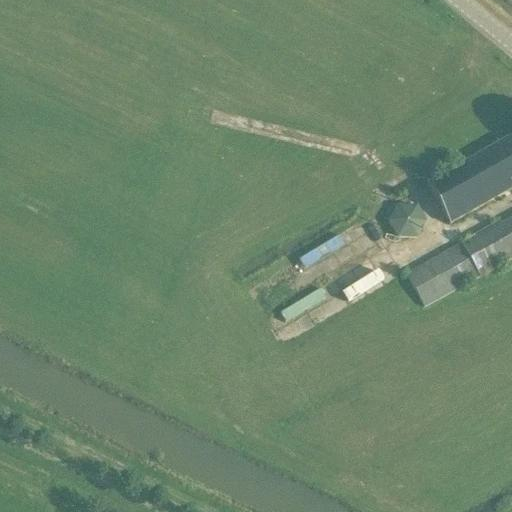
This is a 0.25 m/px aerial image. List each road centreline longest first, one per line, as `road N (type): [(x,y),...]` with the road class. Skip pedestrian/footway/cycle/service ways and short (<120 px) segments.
road 1 (track): [(0,409),(209,511)]
road 2 (unknown): [(407,266),(511,204)]
